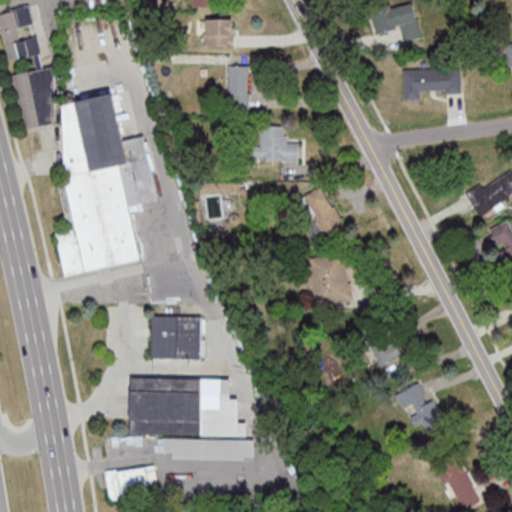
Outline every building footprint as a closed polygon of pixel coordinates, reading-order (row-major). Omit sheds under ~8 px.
[(372,8),(376,33),(402,29),(403,39),(421,37),(415,2),(372,8)] [(23,129),(60,122),(51,68),(44,69),(38,37),(23,40),(20,28),(35,26),(31,7),(0,11),(0,22),(7,62),(35,57),(37,71),(14,75),(23,129)] [(234,18),(204,18),(204,47),(234,47),(234,18)] [(229,107),(250,107),(250,65),(229,65),(229,107)] [(404,68),(404,99),(422,99),(422,92),(462,91),(462,67),(404,68)] [(53,105),(73,228),(57,231),(64,273),(142,260),(133,205),(158,201),(147,136),(125,139),(118,95),(53,105)] [(299,160),(299,141),(287,141),(288,125),(262,125),(262,145),(255,145),(254,160),(299,160)] [(468,196),(481,216),(511,195),(511,174),(508,169),(468,196)] [(327,185),(302,196),(319,238),(344,228),(327,185)] [(310,258),(317,304),(353,299),(346,252),(310,258)] [(130,285),(130,302),(188,302),(188,285),(130,285)] [(204,359),(204,315),(152,315),(152,359),(204,359)] [(395,359),(395,332),(361,332),(360,359),(395,359)] [(242,421),(242,398),(234,398),(234,378),(130,377),(129,434),(249,436),(249,421),(242,421)] [(435,419),(428,384),(401,389),(408,424),(435,419)] [(483,501),(463,461),(443,471),(462,511),(483,501)] [(159,494),(156,465),(107,471),(110,499),(159,494)]
